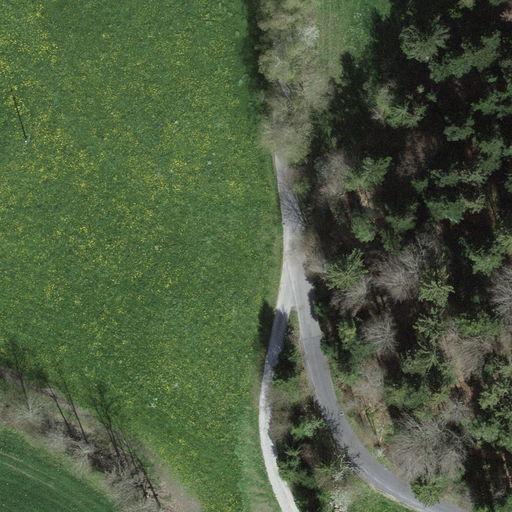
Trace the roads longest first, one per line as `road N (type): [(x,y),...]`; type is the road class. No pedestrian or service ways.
road 1 (unclassified): [(437,511),(354,457),(294,297),(279,0)]
road 2 (track): [(291,511),(262,417),(294,297)]
